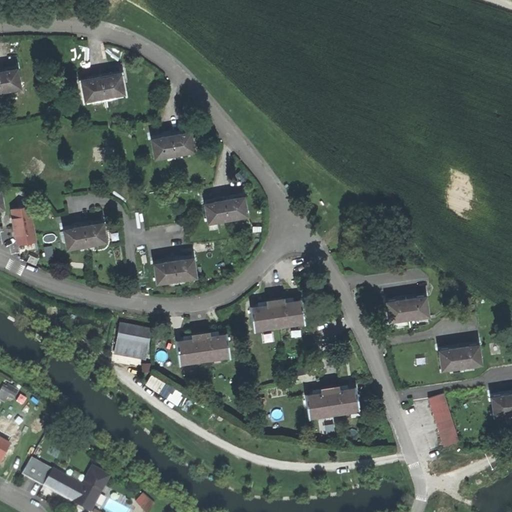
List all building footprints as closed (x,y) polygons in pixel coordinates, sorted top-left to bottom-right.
[(17,69),(0,72),(0,85),(1,91),(20,88),(17,69)] [(121,74),(102,77),(105,96),(124,93),(121,74)] [(83,80),(86,99),(105,96),(102,77),(83,80)] [(191,131),(172,134),(175,153),(194,150),(191,131)] [(172,134),(152,138),(156,157),(175,153),(172,134)] [(244,196),(224,199),(227,218),(247,214),(244,196)] [(205,203),(208,221),(227,218),(224,199),(205,203)] [(11,208),(18,244),(37,240),(31,205),(11,208)] [(102,221),(83,225),(86,243),(97,241),(106,239),(102,221)] [(341,227),(346,236),(354,232),(348,223),(341,227)] [(83,225),(64,228),(67,246),(77,245),(86,243),(83,225)] [(193,257),(173,260),(175,278),(186,277),(195,276),(193,257)] [(173,260),(154,262),(156,280),(166,279),(175,278),(173,260)] [(425,297),(405,300),(408,319),(418,317),(428,316),(425,297)] [(386,302),(389,321),(399,320),(408,319),(405,300),(386,302)] [(284,303),(276,305),(279,326),(304,322),(301,301),(291,302),(284,303)] [(253,329),(279,326),(276,305),(266,306),(260,307),(250,308),(253,329)] [(119,322),(116,339),(147,345),(150,328),(119,322)] [(210,335),(201,336),(204,357),(230,354),(227,333),(216,334),(210,335)] [(175,340),(178,361),(204,357),(201,336),(193,338),(186,339),(175,340)] [(478,345),(458,348),(461,367),(471,365),(481,364),(478,345)] [(458,348),(439,351),(441,369),(451,368),(461,367),(458,348)] [(149,374),(143,382),(174,404),(180,395),(149,374)] [(0,383),(0,399),(4,401),(6,395),(10,397),(14,387),(1,382),(0,383)] [(338,390),(330,391),(334,414),(346,412),(358,410),(355,388),(338,390)] [(322,393),(305,396),(308,418),(321,416),(334,414),(330,391),(322,393)] [(430,406),(445,401),(443,393),(427,398),(430,406)] [(490,398),(493,416),(502,414),(511,413),(511,411),(510,395),(490,398)] [(448,410),(445,401),(430,406),(432,414),(448,410)] [(451,418),(448,410),(432,414),(435,423),(451,418)] [(453,425),(451,418),(435,423),(437,430),(453,425)] [(455,434),(453,425),(437,430),(440,439),(455,434)] [(458,442),(455,434),(440,439),(442,447),(458,442)] [(0,459),(9,443),(0,438),(0,459)] [(89,511),(98,494),(104,483),(104,477),(100,473),(97,471),(91,471),(87,474),(81,485),(30,457),(21,473),(55,492),(89,511)] [(133,500),(145,511),(152,503),(140,492),(133,500)]
